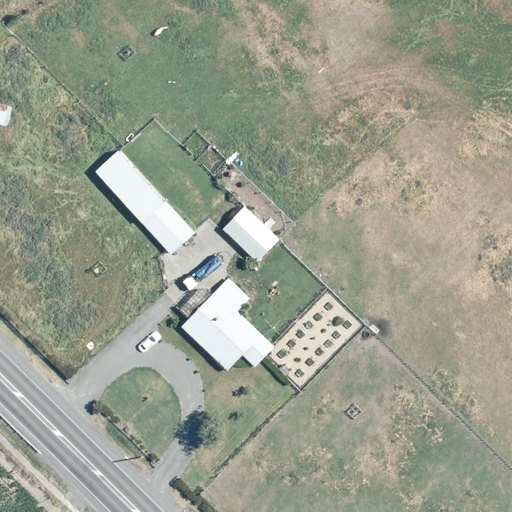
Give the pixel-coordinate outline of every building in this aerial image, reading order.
[(0,102),(0,124),(9,127),(14,106),(0,102)] [(98,170),(144,222),(173,255),(196,234),(167,202),(121,149),(98,170)] [(293,208),(270,187),(253,205),(276,227),(293,208)] [(281,240),(246,207),(225,229),(260,262),(281,240)] [(249,299),(229,279),(183,326),(229,371),(245,355),(257,367),(276,348),(238,311),(249,299)]
